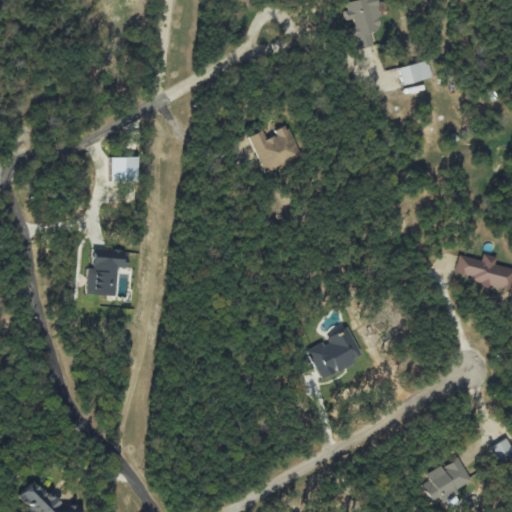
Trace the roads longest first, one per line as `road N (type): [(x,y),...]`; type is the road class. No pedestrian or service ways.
road 1 (residential): [(160,511),(75,406),(37,308),(8,170)]
road 2 (residential): [(8,170),(16,159),(116,131),(273,34)]
road 3 (residential): [(232,511),(469,370)]
